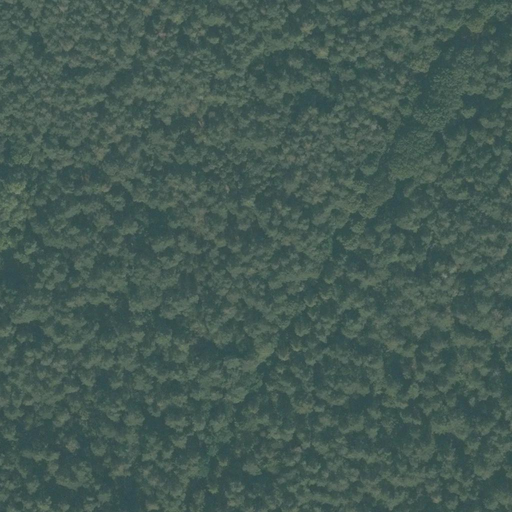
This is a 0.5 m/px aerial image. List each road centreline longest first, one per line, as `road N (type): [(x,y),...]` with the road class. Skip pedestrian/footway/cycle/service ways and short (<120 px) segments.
road 1 (track): [(174,511),(387,145)]
road 2 (track): [(473,0),(387,145)]
